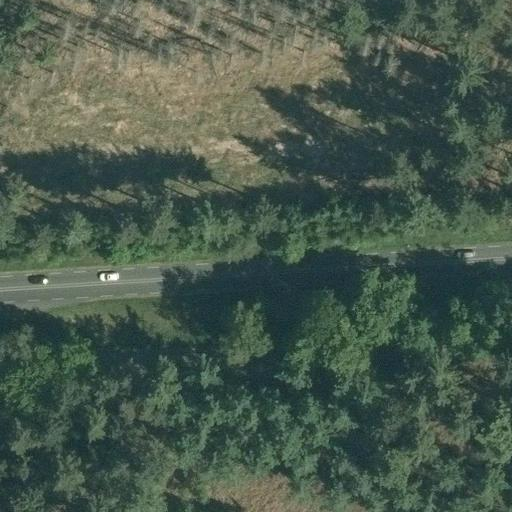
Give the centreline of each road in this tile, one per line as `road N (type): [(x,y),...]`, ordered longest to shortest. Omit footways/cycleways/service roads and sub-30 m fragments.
road 1 (primary): [(0,291),(511,259)]
road 2 (unclassified): [(0,359),(511,332)]
